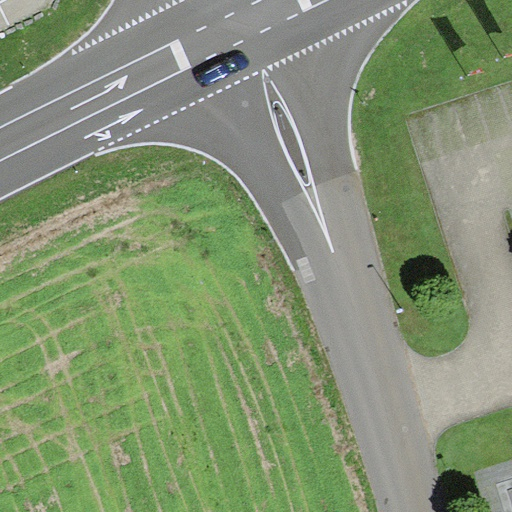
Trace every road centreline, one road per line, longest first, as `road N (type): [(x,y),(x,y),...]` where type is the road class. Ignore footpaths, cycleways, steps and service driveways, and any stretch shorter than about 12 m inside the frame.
road 1 (residential): [(239,26),(333,250),(421,511)]
road 2 (primary): [(239,26),(0,144)]
